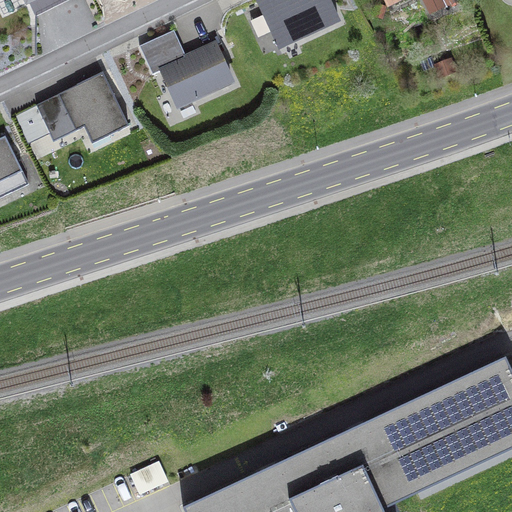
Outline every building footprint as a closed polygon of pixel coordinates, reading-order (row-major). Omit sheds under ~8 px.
[(53,0),(26,0),(32,10),(53,0)] [(328,0),(292,0),(291,1),(290,0),(257,0),(279,48),(338,21),(328,0)] [(167,33),(139,46),(152,75),(161,71),(177,105),(230,81),(214,45),(180,61),(167,33)] [(14,116),(28,145),(49,134),(53,143),(84,128),(92,144),(128,127),(102,72),(14,116)] [(0,197),(28,184),(5,136),(0,138),(0,197)] [(384,511),(383,509),(511,448),(511,371),(505,357),(182,507),(184,511),(384,511)]
